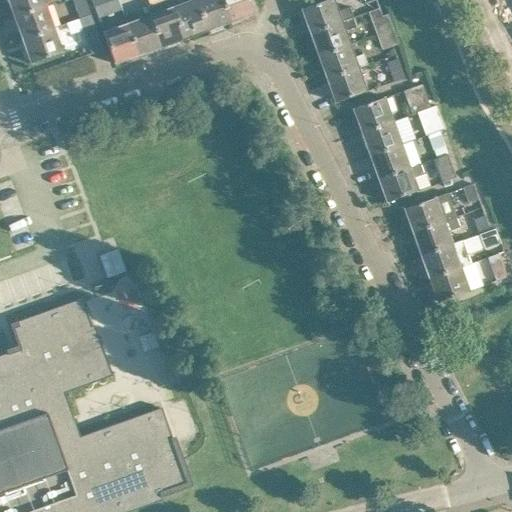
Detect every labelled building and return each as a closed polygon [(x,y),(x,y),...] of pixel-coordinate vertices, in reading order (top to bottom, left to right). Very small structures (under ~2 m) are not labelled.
[(5,0),(12,18),(43,6),(41,0),(5,0)] [(89,16),(82,0),(71,0),(78,20),(89,16)] [(89,0),(93,9),(116,1),(115,0),(89,0)] [(183,39),(169,0),(165,0),(145,7),(148,15),(160,47),(183,39)] [(207,31),(195,0),(189,0),(182,3),(181,0),(169,0),(183,39),(207,31)] [(229,23),(221,0),(195,0),(207,31),(229,23)] [(253,14),(248,0),(221,0),(229,23),(253,14)] [(340,11),(335,0),(329,0),(303,9),(312,32),(354,17),(355,17),(351,7),(340,11)] [(379,8),(376,0),(375,0),(366,4),(369,11),(379,8)] [(52,30),(43,6),(12,18),(20,41),(52,30)] [(160,47),(148,15),(134,20),(132,12),(121,16),(124,23),(136,56),(160,47)] [(393,29),(388,15),(382,17),(372,20),(377,34),(393,29)] [(89,16),(78,20),(77,21),(89,53),(101,50),(89,16)] [(357,26),(354,17),(312,32),(320,55),(351,44),(347,30),(357,26)] [(136,56),(124,23),(101,31),(113,64),(136,56)] [(399,44),(393,29),(377,34),(383,50),(399,44)] [(60,53),(52,30),(20,41),(28,64),(60,53)] [(357,58),(351,44),(320,55),(328,79),(360,67),(368,64),(365,55),(357,58)] [(405,78),(399,63),(389,66),(394,82),(405,78)] [(369,91),(360,67),(328,79),(337,103),(369,91)] [(422,83),(404,90),(412,113),(431,107),(422,83)] [(395,121),(386,97),(354,108),(363,132),(395,121)] [(437,106),(420,113),(429,135),(439,131),(445,129),(437,106)] [(403,143),(395,121),(363,132),(371,155),(403,143)] [(439,131),(429,135),(434,150),(445,146),(439,131)] [(411,167),(403,143),(371,155),(380,178),(411,167)] [(448,155),(434,160),(442,184),(456,178),(448,155)] [(421,163),(411,167),(380,178),(388,202),(420,190),(415,177),(424,173),(421,163)] [(474,184),(463,188),(468,203),(479,199),(474,184)] [(456,217),(447,193),(405,209),(414,232),(456,217)] [(490,231),(485,216),(474,220),(480,234),(490,231)] [(460,228),(456,217),(414,232),(422,256),(454,244),(450,231),(460,228)] [(496,229),(490,231),(480,234),(485,249),(495,245),(501,243),(496,229)] [(471,264),(463,240),(454,244),(422,256),(431,278),(462,267),(471,264)] [(117,249),(98,256),(106,278),(125,272),(117,249)] [(507,278),(498,254),(488,258),(496,281),(507,278)] [(471,290),(462,267),(431,278),(439,302),(471,290)] [(507,295),(473,296),(474,317),(497,316),(497,307),(507,306),(507,295)] [(108,376),(81,302),(80,300),(10,325),(19,350),(0,356),(0,511),(117,511),(188,487),(177,457),(160,409),(79,438),(62,392),(108,376)] [(154,332),(139,338),(144,353),(159,347),(154,332)]
